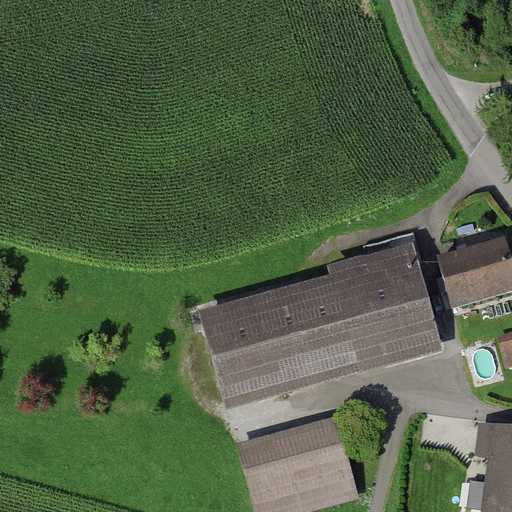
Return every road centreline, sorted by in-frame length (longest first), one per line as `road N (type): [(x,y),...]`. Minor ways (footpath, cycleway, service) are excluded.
road 1 (unknown): [(509,185),(444,241),(469,410)]
road 2 (unclassified): [(402,0),(444,92),(511,189)]
